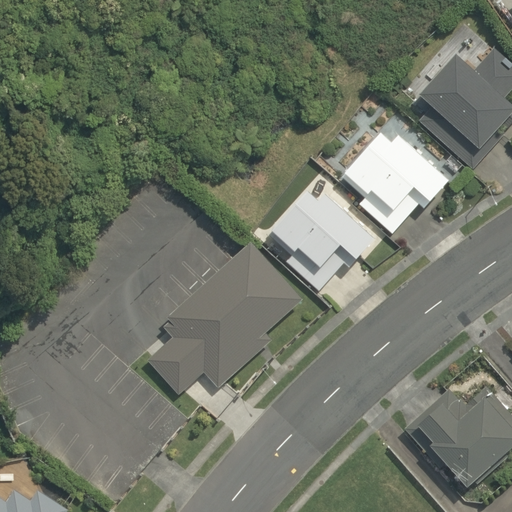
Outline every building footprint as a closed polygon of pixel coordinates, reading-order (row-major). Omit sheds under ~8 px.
[(415,115),(423,122),(478,170),(511,130),(511,101),(509,98),(511,95),(511,62),(496,49),(478,69),(466,58),(415,115)] [(358,201),(393,236),(424,206),(429,211),(458,183),(402,127),(354,175),(369,190),(358,201)] [(326,179),(279,230),(300,249),(285,265),(318,295),(355,255),(368,266),(392,240),(326,179)] [(302,298),(251,240),(167,315),(170,320),(163,326),(173,336),(147,359),(178,394),(204,372),(218,387),(271,339),(265,332),(302,298)] [(455,404),(426,430),(477,489),(511,458),(511,416),(488,389),(462,412),(455,404)] [(0,511),(51,511),(21,492),(11,507),(0,500),(0,511)]
